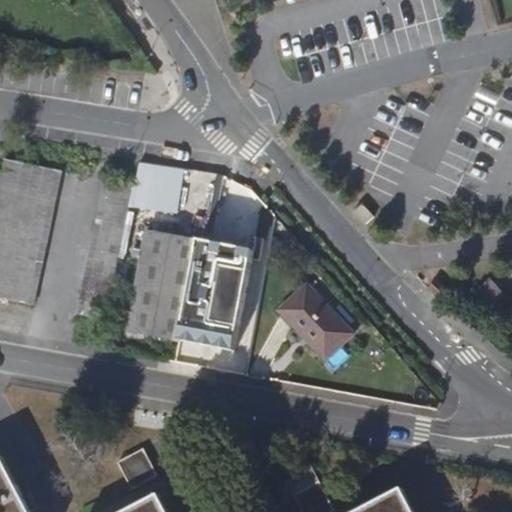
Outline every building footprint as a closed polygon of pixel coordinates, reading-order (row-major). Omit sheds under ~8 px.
[(52,172),(0,162),(0,301),(25,306),(52,172)] [(180,213),(183,167),(135,164),(131,210),(180,213)] [(125,186),(98,180),(71,315),(99,320),(125,186)] [(119,334),(154,340),(172,241),(139,235),(134,253),(127,251),(124,266),(132,268),(119,334)] [(171,343),(188,244),(172,241),(154,340),(171,343)] [(190,244),(188,244),(171,343),(225,353),(243,254),(190,244)] [(446,293),(431,279),(422,290),(437,304),(446,293)] [(344,331),(298,285),(274,311),(320,357),(344,331)] [(494,302),(485,287),(469,296),(477,311),(494,302)] [(162,485),(148,457),(122,471),(135,499),(162,485)] [(0,511),(28,511),(2,461),(0,461),(0,511)] [(319,479),(312,464),(286,478),(294,493),(319,479)] [(328,511),(335,509),(319,479),(294,493),(303,511),(328,511)] [(414,511),(404,490),(392,496),(360,511),(414,511)]
